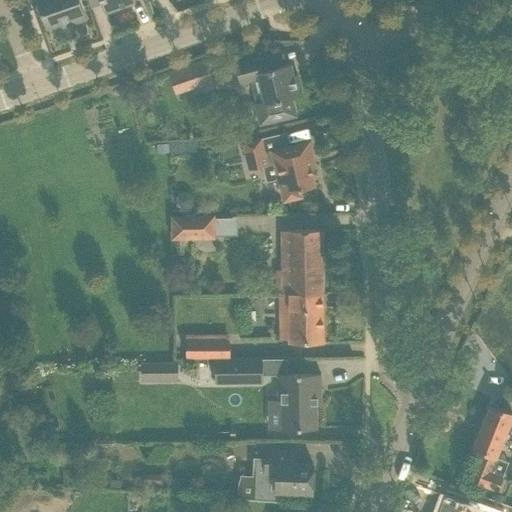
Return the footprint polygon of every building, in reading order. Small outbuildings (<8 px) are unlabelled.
[(35,0),(46,29),(66,22),(68,26),(86,19),(79,0),(35,0)] [(100,0),(105,13),(135,2),(134,0),(100,0)] [(295,116),(291,99),(302,96),(297,74),(293,75),(290,64),(278,67),(275,54),(234,64),(239,84),(259,79),(264,101),(255,104),(260,124),(295,116)] [(204,58),(168,70),(176,93),(199,85),(197,79),(210,75),(204,58)] [(308,159),(313,158),(309,141),(263,152),(260,139),(243,143),(249,170),(274,164),(283,202),(302,197),(300,190),(315,186),(308,159)] [(167,145),(155,145),(156,155),(168,154),(167,145)] [(171,215),(172,239),(214,237),(214,215),(207,215),(198,215),(171,215)] [(278,294),(322,294),(321,230),(282,230),(283,269),(274,269),(275,294),(278,294)] [(322,294),(278,294),(279,339),(284,339),(284,343),(322,342),(322,294)] [(511,300),(490,332),(511,347),(511,300)] [(199,342),(199,359),(228,358),(228,342),(199,342)] [(15,357),(0,361),(0,399),(26,391),(15,357)] [(214,359),(214,382),(262,381),(262,358),(214,359)] [(175,360),(157,361),(157,380),(176,379),(175,360)] [(41,364),(28,368),(31,379),(44,376),(41,364)] [(320,373),(276,373),(277,398),(280,398),(280,428),(316,428),(316,405),(321,405),(320,373)] [(502,477),(489,473),(495,457),(496,457),(511,418),(511,415),(490,406),(473,448),(482,452),(470,480),(497,491),(502,477)] [(238,499),(245,499),(279,502),(279,501),(277,500),(277,491),(312,493),(313,465),(295,464),(296,452),(265,451),(265,459),(252,459),(252,475),(239,474),(239,478),(237,484),(237,490),(239,496),(238,499)] [(503,511),(504,511),(468,498),(464,510),(443,502),(439,511),(503,511)]
